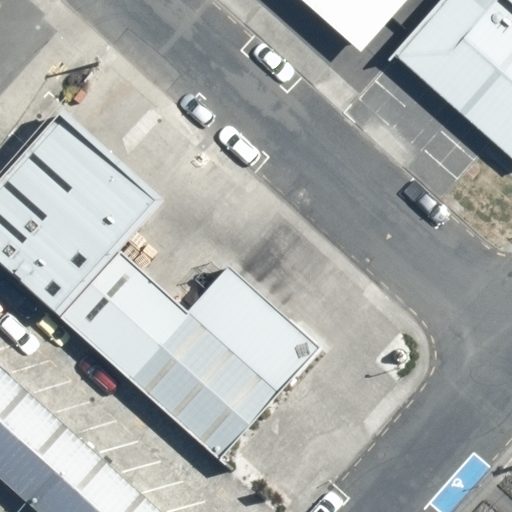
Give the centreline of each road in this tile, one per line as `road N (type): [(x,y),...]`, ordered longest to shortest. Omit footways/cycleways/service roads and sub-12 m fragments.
road 1 (unclassified): [(137,0),(511,324)]
road 2 (unclassified): [(377,511),(511,356)]
